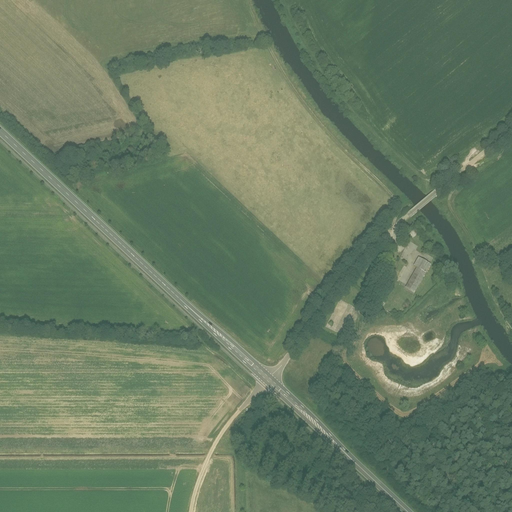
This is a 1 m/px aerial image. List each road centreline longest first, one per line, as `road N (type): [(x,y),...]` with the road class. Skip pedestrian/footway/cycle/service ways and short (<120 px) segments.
road 1 (primary): [(0,132),(268,381)]
road 2 (residential): [(511,128),(336,282),(268,381)]
road 3 (primary): [(268,381),(407,511)]
road 4 (track): [(190,511),(214,443),(268,381)]
